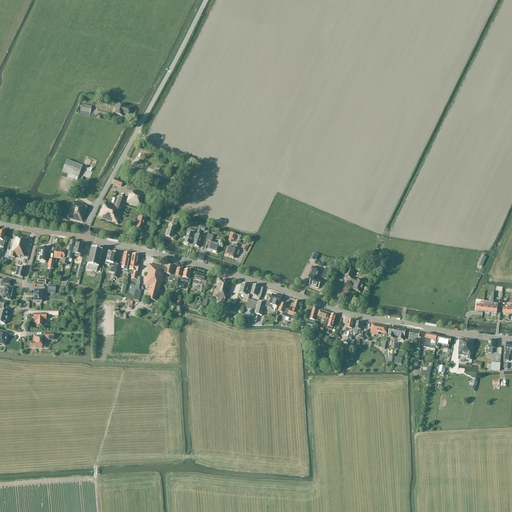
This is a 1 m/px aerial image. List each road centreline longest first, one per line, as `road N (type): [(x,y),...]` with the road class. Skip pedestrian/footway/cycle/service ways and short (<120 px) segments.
road 1 (tertiary): [(511,338),(351,316),(84,237)]
road 2 (tertiary): [(84,237),(205,0)]
road 3 (track): [(123,371),(94,465),(99,511)]
